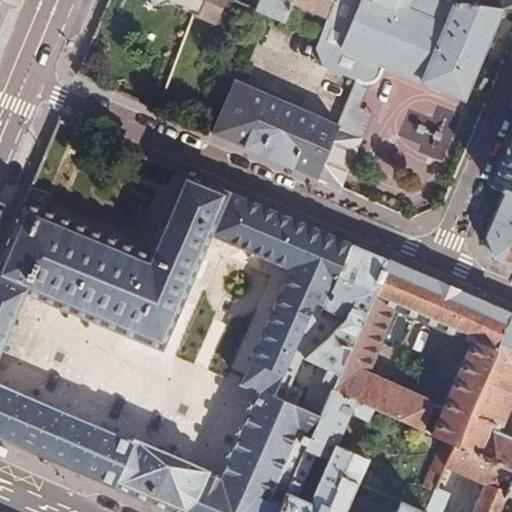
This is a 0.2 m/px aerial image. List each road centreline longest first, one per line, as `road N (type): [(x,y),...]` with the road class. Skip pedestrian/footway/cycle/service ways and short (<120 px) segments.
road 1 (residential): [(434,260),(16,81)]
road 2 (residential): [(511,83),(434,260)]
